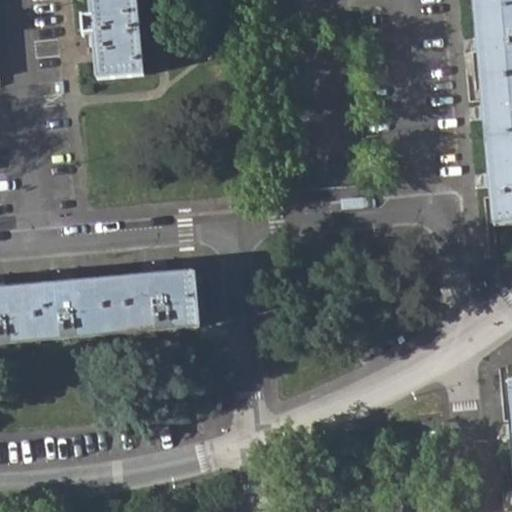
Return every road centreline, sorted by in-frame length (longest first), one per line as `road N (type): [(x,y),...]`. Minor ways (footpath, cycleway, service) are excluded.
road 1 (tertiary): [(249,445),(140,470),(0,487)]
road 2 (residential): [(35,241),(12,0)]
road 3 (tertiary): [(462,339),(366,396),(249,445)]
road 4 (residential): [(249,445),(231,225)]
road 5 (residential): [(421,209),(403,0)]
road 6 (residential): [(231,225),(35,241)]
road 7 (residential): [(421,209),(231,225)]
road 8 (residential): [(475,511),(462,339)]
road 9 (residential): [(462,339),(449,207),(421,209)]
